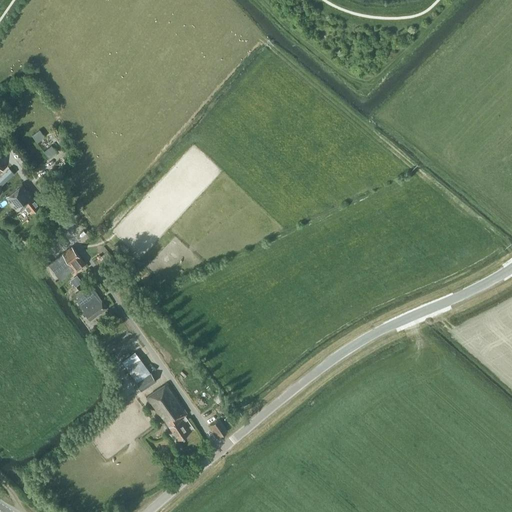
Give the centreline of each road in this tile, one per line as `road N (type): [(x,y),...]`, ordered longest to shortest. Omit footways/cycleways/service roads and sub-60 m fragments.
road 1 (residential): [(220,450),(0,145)]
road 2 (unclassified): [(220,450),(351,348),(511,269)]
